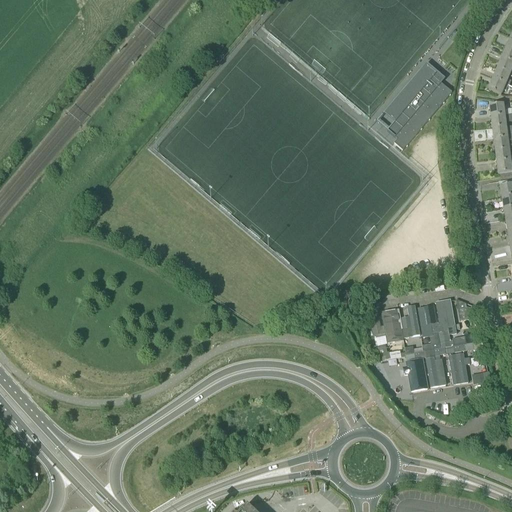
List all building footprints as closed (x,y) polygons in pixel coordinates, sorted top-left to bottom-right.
[(511,50),(506,48),(502,59),(511,63),(511,50)] [(511,70),(511,63),(502,59),(497,70),(510,75),(511,70)] [(445,82),(428,67),(384,116),(395,125),(388,134),(395,140),(392,144),(403,154),(452,95),(445,89),(442,86),(445,82)] [(510,75),(497,70),(493,80),(506,86),(508,87),(509,87),(511,82),(508,81),(510,75)] [(501,97),(503,91),(505,92),(508,87),(506,86),(493,80),(488,91),(501,97)] [(490,118),(511,115),(511,109),(503,110),(503,105),(489,107),(490,118)] [(511,115),(490,118),(492,129),(506,127),(505,123),(511,122),(511,115)] [(493,141),(511,138),(511,127),(511,128),(506,128),(506,127),(492,129),(493,141)] [(495,152),(509,151),(511,150),(511,138),(493,141),(495,152)] [(511,155),(509,155),(509,151),(495,152),(496,164),(511,161),(511,155)] [(511,161),(496,164),(498,175),(499,175),(499,179),(511,176),(511,169),(511,168),(511,161)] [(511,181),(499,183),(499,187),(501,199),(511,197),(511,181)] [(511,197),(501,199),(503,210),(511,208),(511,197)] [(511,208),(503,210),(505,221),(511,220),(511,208)] [(466,313),(467,303),(458,302),(457,312),(466,313)] [(455,329),(450,303),(440,304),(445,332),(455,329)] [(436,324),(432,307),(423,309),(426,326),(436,324)] [(420,337),(416,308),(408,309),(413,338),(420,337)] [(403,342),(398,311),(382,313),(384,327),(385,334),(386,344),(403,342)] [(385,334),(384,327),(380,328),(379,321),(371,322),(370,322),(372,337),(385,334)] [(442,323),(439,324),(439,321),(436,321),(436,324),(431,325),(432,335),(438,334),(444,333),(442,323)] [(401,331),(403,340),(409,339),(408,335),(412,335),(411,329),(403,330),(401,331)] [(450,342),(449,337),(448,332),(444,333),(438,334),(440,350),(444,349),(451,348),(450,342)] [(385,344),(386,344),(385,334),(372,337),(378,352),(379,352),(381,358),(382,362),(390,361),(388,354),(387,354),(385,344)] [(430,341),(431,340),(432,347),(431,347),(432,351),(434,351),(440,350),(438,334),(432,335),(433,337),(429,338),(430,341)] [(464,346),(466,346),(465,338),(452,340),(453,342),(450,342),(451,348),(453,348),(464,346)] [(472,345),(466,346),(464,346),(465,352),(482,350),(482,347),(482,343),(472,344),(472,345)] [(453,348),(455,354),(465,352),(464,346),(453,348)] [(404,349),(406,356),(405,356),(406,362),(415,361),(414,355),(413,350),(413,348),(404,349)] [(445,356),(455,355),(455,354),(453,348),(451,348),(444,349),(445,356)] [(444,349),(440,350),(434,351),(435,357),(445,356),(444,349)] [(434,359),(434,358),(435,357),(434,351),(432,351),(424,353),(426,359),(426,360),(434,359)] [(400,354),(400,352),(388,354),(390,361),(401,359),(400,354)] [(426,359),(424,353),(423,353),(414,355),(415,361),(426,359)] [(468,383),(462,357),(449,359),(454,386),(468,383)] [(438,359),(425,361),(430,389),(443,386),(438,359)] [(420,393),(415,363),(406,364),(411,394),(420,393)] [(484,374),(473,375),(473,385),(485,385),(484,374)]
